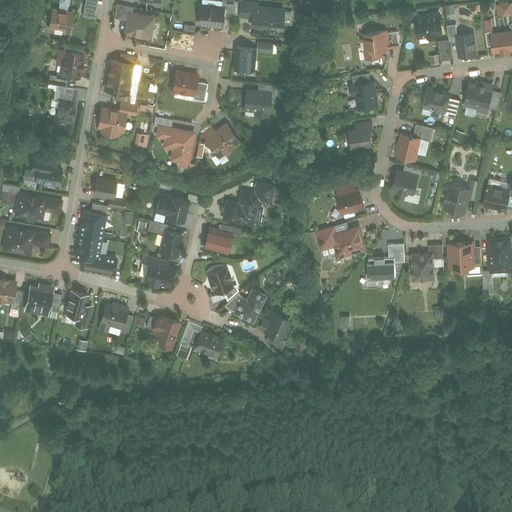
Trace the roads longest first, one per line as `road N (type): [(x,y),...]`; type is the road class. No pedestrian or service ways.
road 1 (residential): [(511,65),(400,82),(374,176),(381,210),(411,228),(511,223)]
road 2 (residential): [(58,274),(100,44)]
road 3 (residential): [(58,274),(176,304)]
